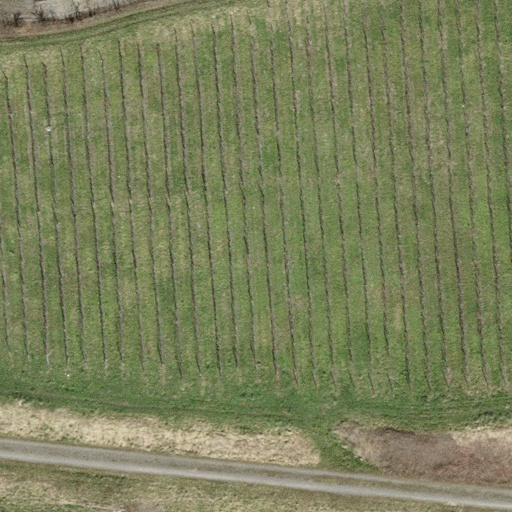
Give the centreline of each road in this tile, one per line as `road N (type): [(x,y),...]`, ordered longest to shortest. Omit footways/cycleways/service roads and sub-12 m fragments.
road 1 (track): [(511,501),(441,502),(0,441)]
road 2 (track): [(0,23),(115,16),(166,0)]
